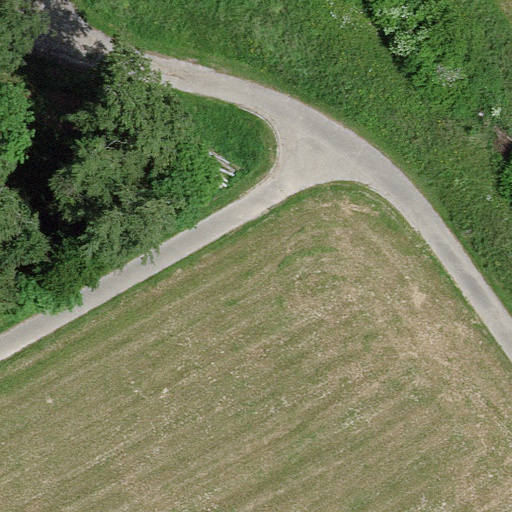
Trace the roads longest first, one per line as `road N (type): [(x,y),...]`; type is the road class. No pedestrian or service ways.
road 1 (track): [(511,341),(418,212),(347,147),(196,76),(80,52),(27,0)]
road 2 (track): [(347,147),(0,336)]
